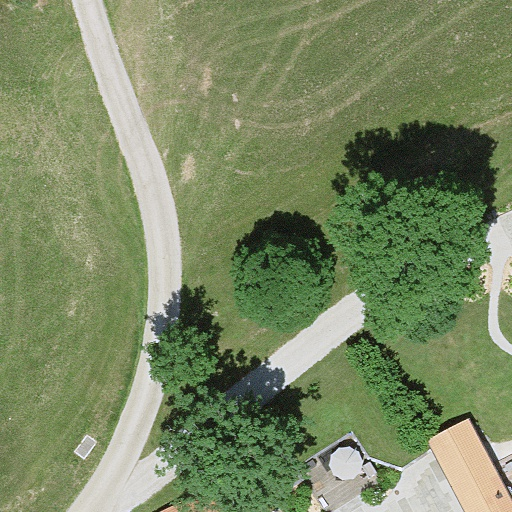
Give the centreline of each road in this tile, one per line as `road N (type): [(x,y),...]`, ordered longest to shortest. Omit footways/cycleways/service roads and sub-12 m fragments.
road 1 (unclassified): [(89,0),(147,152),(161,302),(139,430),(94,511)]
road 2 (track): [(119,475),(511,169)]
